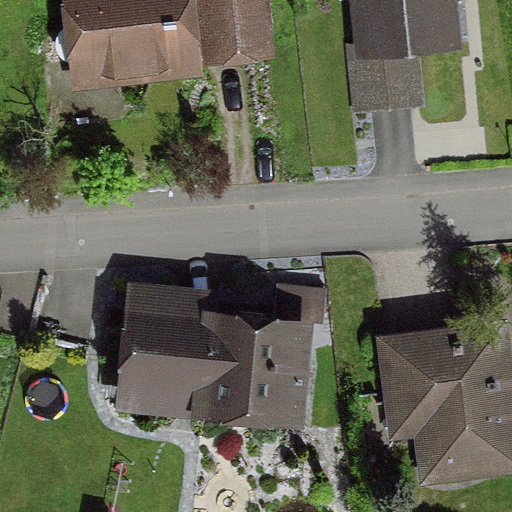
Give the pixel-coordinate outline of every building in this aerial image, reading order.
[(184,16),(181,0),(65,0),(68,27),(62,29),(57,33),(54,39),(53,46),(55,52),(59,58),(65,61),(72,61),(75,82),(177,69),(171,17),(184,16)] [(197,0),(204,54),(263,47),(257,0),(197,0)] [(353,0),(358,47),(447,38),(443,0),(353,0)] [(209,316),(127,308),(119,388),(200,396),(199,406),(287,415),(295,331),(208,322),(209,316)] [(421,477),(511,465),(511,457),(496,327),(379,341),(387,403),(412,400),(421,477)]
